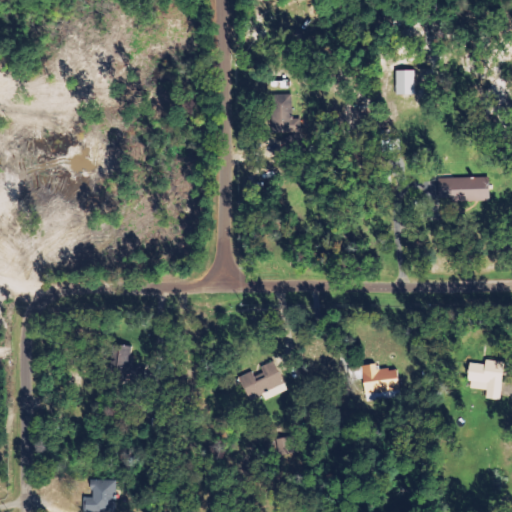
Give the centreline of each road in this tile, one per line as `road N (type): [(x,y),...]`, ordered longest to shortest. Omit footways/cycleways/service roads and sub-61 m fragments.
road 1 (residential): [(24,511),(25,337),(38,303),(68,290),(224,288)]
road 2 (residential): [(224,288),(215,0)]
road 3 (residential): [(511,287),(224,288)]
